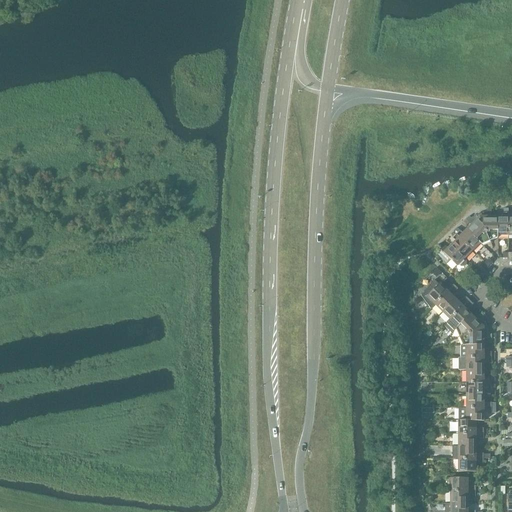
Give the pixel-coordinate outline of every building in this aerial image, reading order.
[(471,225),(467,230),(482,245),(498,238),(498,236),(497,236),(497,217),(491,217),(491,209),(487,209),(487,212),(471,218),(469,217),(466,220),(471,225)] [(503,217),(497,217),(497,236),(498,236),(508,236),(508,213),(503,213),(503,217)] [(460,231),(457,235),(473,251),(480,243),(482,245),(467,230),(463,234),(460,231)] [(455,241),(451,245),(465,258),(473,251),(457,235),(453,238),(455,241)] [(465,258),(451,245),(447,249),(445,247),(437,254),(447,264),(450,260),(457,266),(458,265),(461,267),(464,267),(466,264),(466,261),(464,259),(465,258)] [(440,283),(436,288),(431,283),(421,297),(431,309),(435,305),(454,286),(451,282),(445,288),(440,283)] [(435,305),(442,313),(456,299),(452,295),(458,289),(454,286),(435,305)] [(442,313),(450,320),(469,301),(466,297),(460,303),(456,299),(442,313)] [(454,330),(455,329),(457,327),(458,328),(471,314),(467,310),(473,304),(469,301),(450,320),(447,323),(454,330)] [(455,329),(462,345),(484,345),(484,339),(491,339),(491,334),(489,334),(483,318),(484,317),(481,314),(476,319),(471,314),(458,328),(457,327),(455,329)] [(461,358),(466,358),(491,358),(491,353),(484,353),(484,345),(462,345),(461,345),(461,358)] [(466,358),(466,370),(484,370),(484,363),(491,363),(491,358),(466,358)] [(466,370),(466,382),(495,382),(495,377),(484,377),(484,370),(466,370)] [(466,382),(467,394),(484,394),(484,387),(495,387),(495,382),(466,382)] [(467,394),(467,407),(491,407),(491,401),(484,401),(484,394),(467,394)] [(491,407),(467,407),(467,408),(458,408),(458,420),(467,420),(467,421),(476,421),(484,421),(484,413),(491,413),(491,407)] [(458,420),(458,434),(488,434),(488,429),(484,429),(476,429),(476,421),(467,421),(467,420),(458,420)] [(458,434),(458,446),(476,446),(476,439),(483,439),(483,438),(488,438),(488,434),(458,434)] [(458,459),(483,459),(488,459),(488,454),(483,454),(476,454),(476,446),(458,446),(458,459)] [(483,459),(458,459),(458,472),(476,472),(476,464),(483,464),(483,459)] [(450,478),(450,491),(475,491),(475,486),(468,486),(468,478),(450,478)] [(450,491),(450,504),(468,503),(468,496),(476,496),(475,491),(450,491)] [(450,504),(450,511),(475,511),(476,511),(468,511),(468,503),(450,504)]
